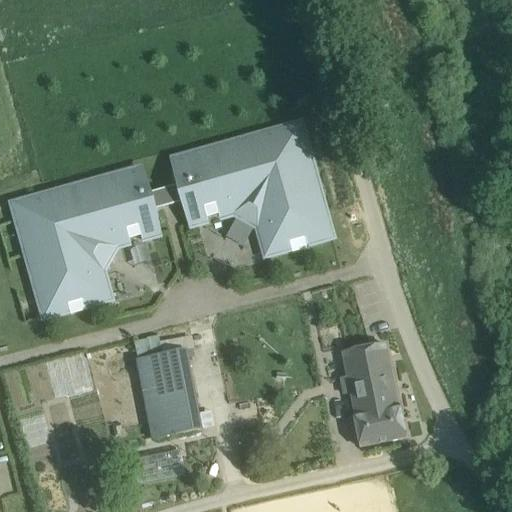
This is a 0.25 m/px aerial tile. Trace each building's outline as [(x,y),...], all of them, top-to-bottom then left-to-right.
[(262,243),(266,257),(291,250),(292,253),(307,249),(306,246),(331,239),(300,126),(172,162),(179,186),(148,195),(141,170),(13,206),(45,319),(70,312),(71,315),(86,311),(85,307),(110,301),(106,286),(102,287),(98,272),(113,244),(141,237),(142,241),(159,236),(153,212),(183,203),(190,227),(208,222),(207,218),(235,210),(262,226),(266,241),(262,243)] [(341,380),(344,396),(351,394),(355,417),(354,417),(360,449),(405,440),(399,408),(397,408),(384,346),(343,355),(348,379),(341,380)] [(138,361),(153,441),(201,431),(185,352),(138,361)] [(262,442),(244,445),(249,469),(266,466),(262,442)] [(185,454),(148,455),(150,480),(187,479),(185,454)]
